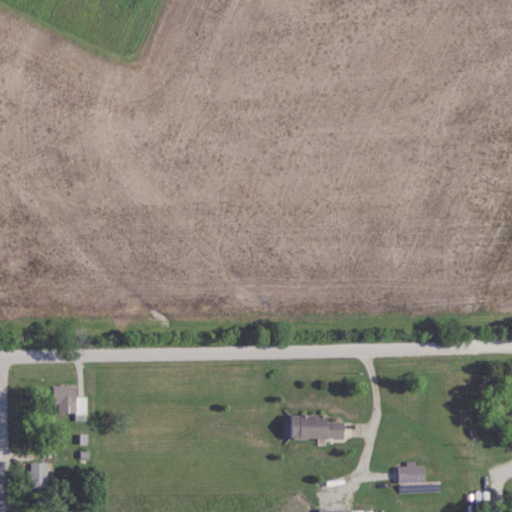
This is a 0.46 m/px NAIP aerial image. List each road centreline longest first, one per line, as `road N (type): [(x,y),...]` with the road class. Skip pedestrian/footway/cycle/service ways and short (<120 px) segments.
road 1 (residential): [(511,346),(0,359)]
road 2 (residential): [(0,359),(4,511)]
